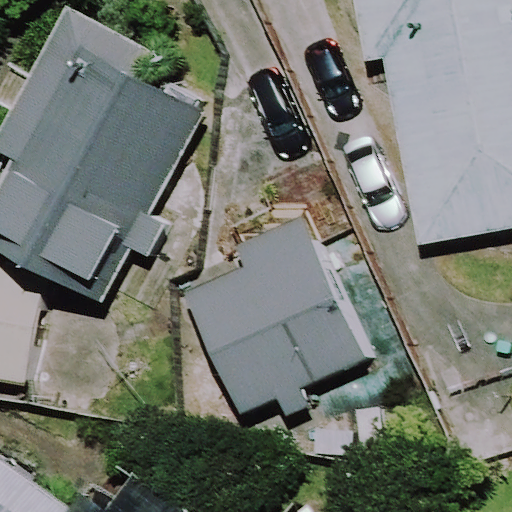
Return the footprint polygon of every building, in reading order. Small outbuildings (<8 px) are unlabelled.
[(511,0),(370,0),(383,71),(403,67),(435,251),(511,237),(511,0)] [(237,96),(85,18),(11,162),(41,178),(5,248),(127,311),(237,96)] [(385,360),(320,223),(193,283),(258,420),(385,360)] [(0,292),(4,271),(0,270),(0,384),(44,393),(61,311),(0,298),(0,292)] [(0,511),(35,511),(0,487),(0,511)]
